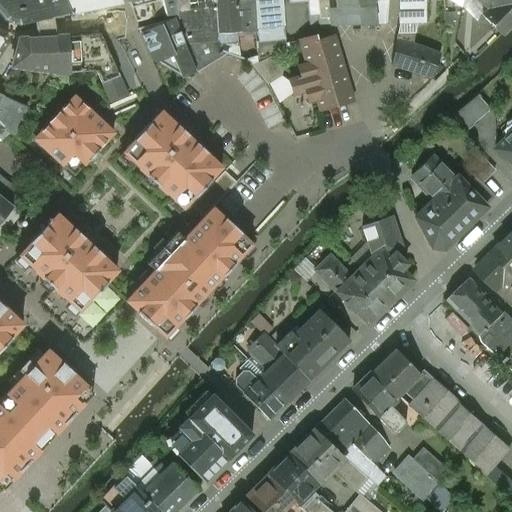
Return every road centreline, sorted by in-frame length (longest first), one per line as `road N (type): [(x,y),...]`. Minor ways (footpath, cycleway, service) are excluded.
road 1 (residential): [(396,320),(203,511)]
road 2 (unknown): [(64,320),(250,142)]
road 3 (residential): [(396,320),(511,427)]
road 4 (residential): [(438,278),(372,147)]
